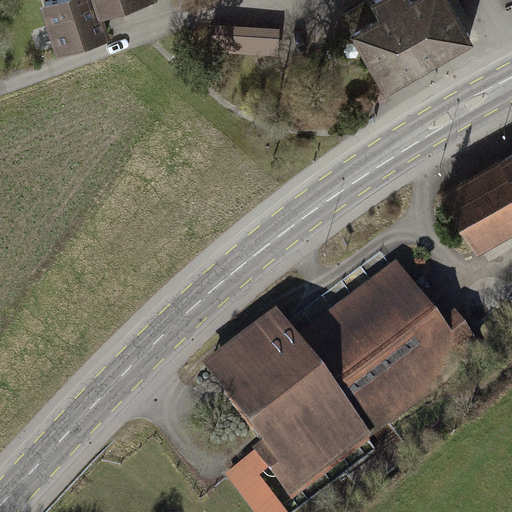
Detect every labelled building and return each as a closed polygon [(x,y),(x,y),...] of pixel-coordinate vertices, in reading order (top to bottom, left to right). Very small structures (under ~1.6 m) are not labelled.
[(56,0),(46,3),(62,53),(112,37),(105,15),(151,0),(56,0)] [(367,0),(343,14),(392,99),(479,49),(450,0),(367,0)] [(280,29),(211,24),(209,50),(278,55),(280,29)] [(511,155),(443,194),(478,257),(511,238),(511,155)] [(254,457),(291,505),(487,357),(457,317),(444,327),(398,267),(296,344),(277,319),(203,375),(261,451),(254,457)]
